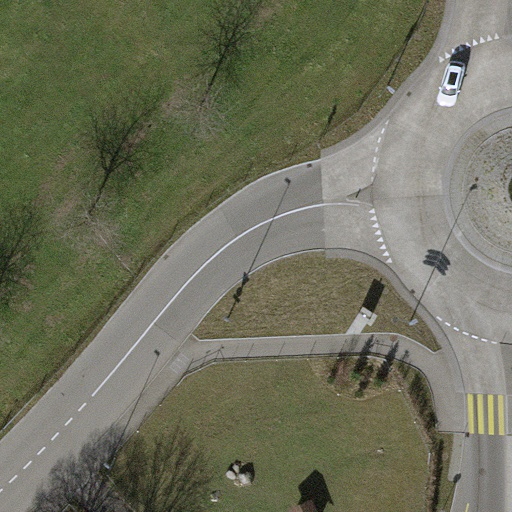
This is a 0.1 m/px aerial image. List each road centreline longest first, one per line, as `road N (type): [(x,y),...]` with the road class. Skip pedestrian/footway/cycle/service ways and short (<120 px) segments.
road 1 (unclassified): [(0,496),(210,257),(261,224),(322,205),(410,203)]
road 2 (secondary): [(461,289),(491,414),(484,511)]
road 3 (secondary): [(511,75),(455,97),(428,126),(412,163),(410,203)]
